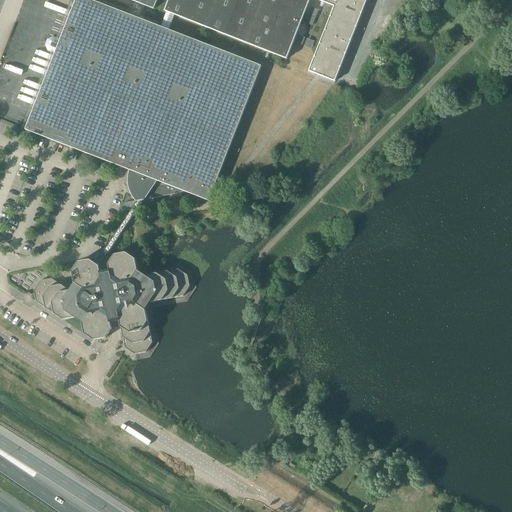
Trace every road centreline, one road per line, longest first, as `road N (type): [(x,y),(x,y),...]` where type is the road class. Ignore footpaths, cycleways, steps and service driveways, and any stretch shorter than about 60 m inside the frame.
road 1 (unclassified): [(245,491),(0,336)]
road 2 (motorway): [(109,511),(0,445)]
